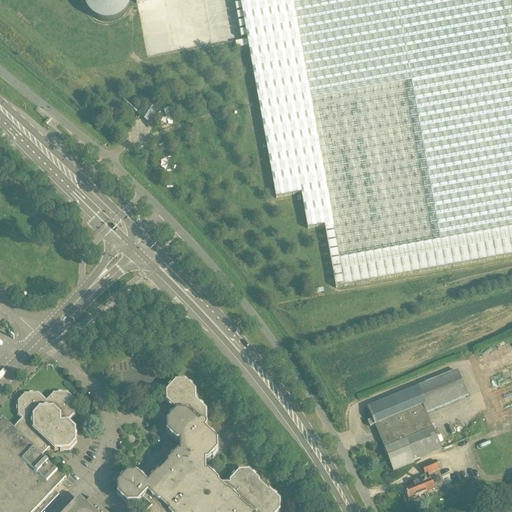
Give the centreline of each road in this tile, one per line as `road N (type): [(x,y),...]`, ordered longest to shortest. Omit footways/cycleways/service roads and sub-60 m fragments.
road 1 (unclassified): [(372,511),(287,357),(161,210)]
road 2 (secondary): [(350,511),(281,399),(132,241)]
road 3 (unclassified): [(161,210),(0,70)]
road 4 (secondary): [(132,241),(0,113)]
road 5 (tertiary): [(40,337),(132,241)]
